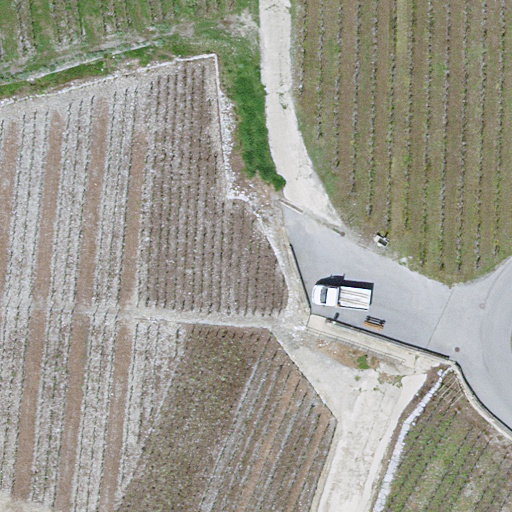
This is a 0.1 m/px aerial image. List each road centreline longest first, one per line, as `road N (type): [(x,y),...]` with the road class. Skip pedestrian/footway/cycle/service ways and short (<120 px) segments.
road 1 (track): [(482,323),(329,278)]
road 2 (unclassified): [(511,277),(482,323),(487,365),(511,400)]
